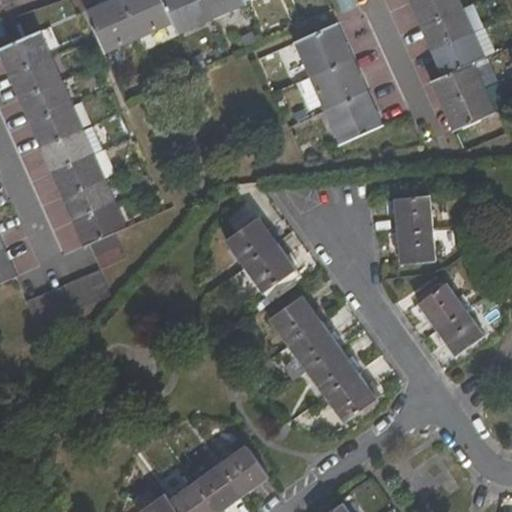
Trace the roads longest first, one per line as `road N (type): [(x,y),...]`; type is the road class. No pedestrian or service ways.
road 1 (residential): [(332,222),(363,291),(434,396)]
road 2 (residential): [(434,396),(285,511)]
